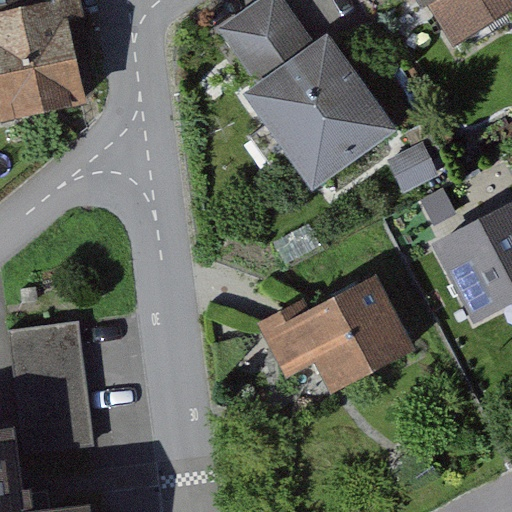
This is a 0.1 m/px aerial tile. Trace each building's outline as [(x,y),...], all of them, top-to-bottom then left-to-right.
[(84,17),(80,0),(0,0),(0,112),(1,120),(87,104),(76,45),(71,19),(84,17)] [(279,0),(235,30),(274,89),(260,98),(321,189),(399,138),(337,47),(328,53),(292,0),(279,0)] [(511,0),(441,0),(468,42),(511,14),(511,0)] [(511,211),(445,247),(485,323),(511,308),(511,211)] [(281,313),(261,324),(287,374),(314,360),(326,381),(332,393),(415,350),(376,277),(312,311),(306,300),(281,313)] [(86,390),(79,322),(13,329),(27,453),(93,446),(86,390)] [(0,511),(86,511),(85,499),(19,507),(10,424),(0,425),(0,511)]
